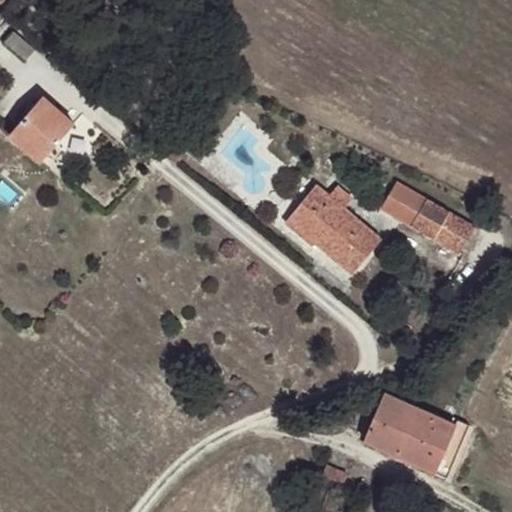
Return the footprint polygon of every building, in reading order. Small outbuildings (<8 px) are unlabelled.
[(41,161),(74,123),(43,96),(10,134),(41,161)] [(460,254),(476,227),(397,181),(381,208),(460,254)] [(317,244),(353,273),(381,238),(342,207),(330,197),(315,185),(288,218),(319,242),(317,244)] [(338,187),(330,197),(342,207),(351,197),(338,187)] [(319,242),(288,218),(285,222),(315,246),(317,244),(319,242)] [(385,394),(364,439),(448,477),(471,426),(458,420),(455,425),(385,394)] [(327,466),(324,474),(344,481),(347,473),(327,466)]
